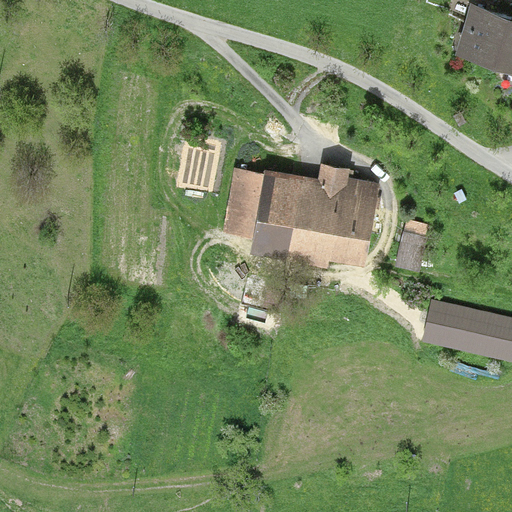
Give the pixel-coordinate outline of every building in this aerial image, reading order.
[(511,16),(470,4),(455,55),(511,72),(511,16)] [(266,174),(254,237),(251,254),(328,268),(330,260),(366,267),(381,184),(350,178),(351,169),(322,164),(319,180),(266,171),(266,174)] [(224,231),(254,237),(266,174),(235,168),(224,231)] [(404,231),(396,267),(420,272),(427,236),(404,231)] [(511,316),(432,299),(423,340),(511,360),(511,316)]
